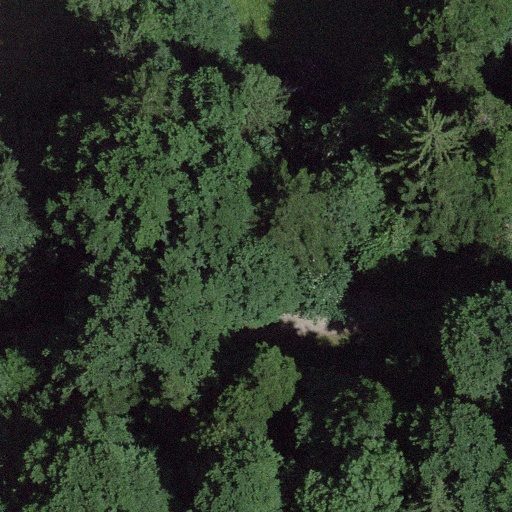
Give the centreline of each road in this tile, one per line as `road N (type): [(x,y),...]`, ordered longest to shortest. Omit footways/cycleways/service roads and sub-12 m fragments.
road 1 (track): [(0,346),(268,331),(511,295)]
road 2 (track): [(309,325),(511,130)]
